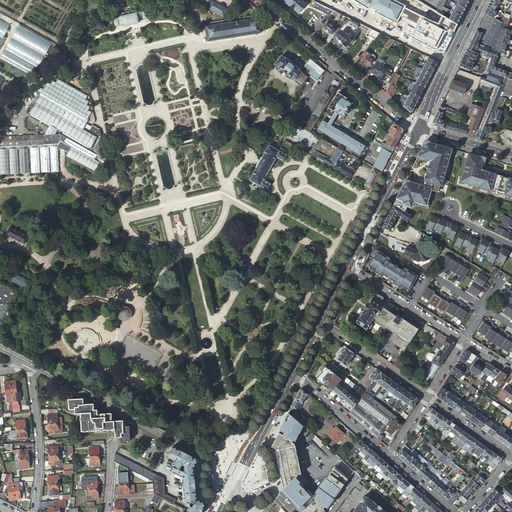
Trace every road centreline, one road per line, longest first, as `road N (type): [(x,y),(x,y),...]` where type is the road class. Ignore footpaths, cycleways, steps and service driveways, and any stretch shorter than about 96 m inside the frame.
road 1 (residential): [(29,365),(204,456),(217,481),(231,488)]
road 2 (tertiary): [(418,128),(259,0)]
road 3 (secondary): [(346,267),(418,128)]
road 4 (residential): [(33,511),(29,365)]
road 5 (secondary): [(418,128),(479,0)]
road 6 (unclassified): [(346,267),(464,340)]
road 7 (residential): [(319,318),(427,397)]
road 8 (secondary): [(231,488),(291,374)]
road 9 (residential): [(291,374),(388,456)]
